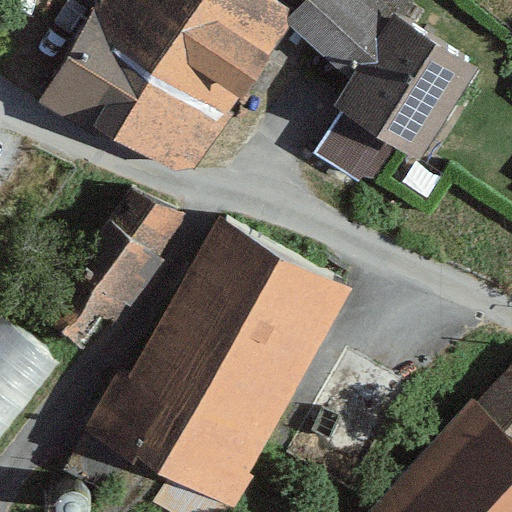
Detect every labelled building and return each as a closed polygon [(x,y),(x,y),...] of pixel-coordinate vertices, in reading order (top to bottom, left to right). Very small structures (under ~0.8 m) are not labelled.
[(101,0),(52,88),(189,164),(279,4),(281,0),(101,0)] [(282,0),(279,4),(342,64),(377,2),(388,9),(395,0),(282,0)] [(342,64),(322,99),(407,146),(461,50),(388,9),(377,2),(342,64)] [(108,164),(42,281),(107,318),(173,201),(108,164)] [(200,198),(79,423),(157,464),(142,492),(179,511),(212,511),(341,273),(200,198)] [(0,309),(0,426),(57,356),(0,309)] [(511,511),(511,349),(360,511),(511,511)]
